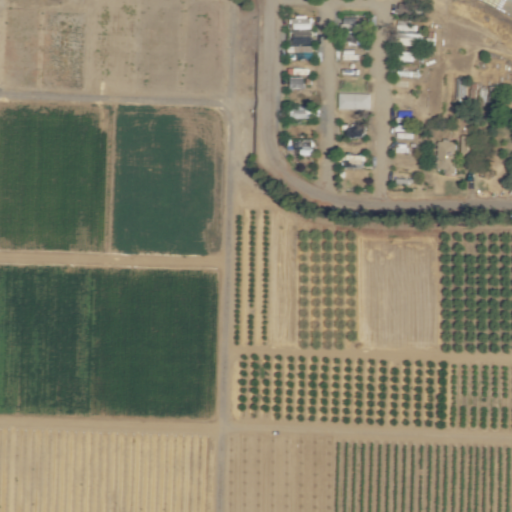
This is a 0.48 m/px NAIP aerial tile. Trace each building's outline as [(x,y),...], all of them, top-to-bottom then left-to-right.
[(342,44),(359,44),(360,24),(343,24),(342,44)] [(427,33),(395,34),(395,46),(435,46),(435,32),(427,32),(427,33)] [(371,93),(339,93),(339,109),(371,109),(371,93)] [(314,107),(288,106),(287,118),(314,119),(314,107)] [(475,154),(475,135),(461,136),(461,155),(475,154)] [(456,142),(439,141),(438,172),(455,172),(456,142)] [(341,168),(364,169),(364,157),(341,156),(341,168)]
